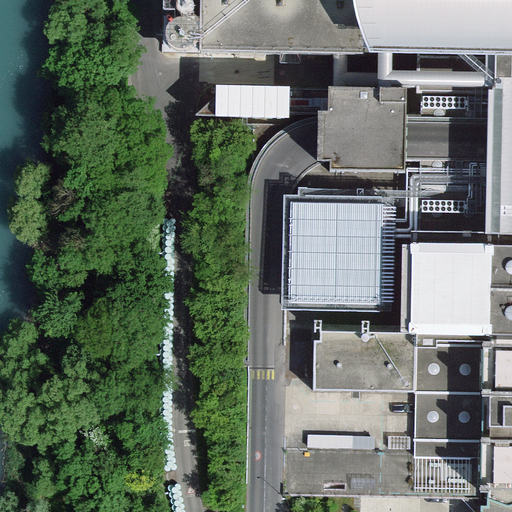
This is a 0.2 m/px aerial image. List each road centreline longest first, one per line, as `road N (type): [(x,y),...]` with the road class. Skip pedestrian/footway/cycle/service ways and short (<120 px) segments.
road 1 (unclassified): [(190,511),(179,128),(149,74),(146,0)]
road 2 (unclassified): [(263,511),(265,204),(273,174),(311,149)]
